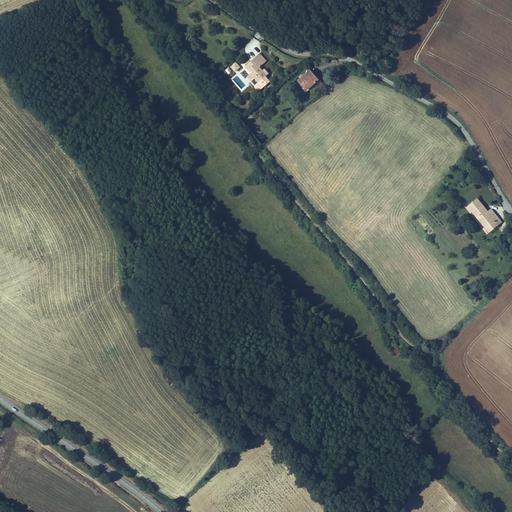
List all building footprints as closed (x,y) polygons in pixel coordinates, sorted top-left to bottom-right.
[(245,65),(248,69),(250,68),(252,71),(250,73),(254,77),(257,81),(258,81),(260,83),(262,80),(261,79),(265,75),(258,66),(265,60),(259,53),(253,58),(254,60),(252,63),(250,61),(245,65)] [(235,72),(241,67),(236,62),(230,67),(235,72)] [(314,74),(310,69),(298,80),(302,84),(307,90),(316,82),(312,76),(314,74)] [(478,214),(489,230),(499,223),(502,228),(506,225),(500,217),(495,211),(492,213),(482,200),(471,208),(477,215),(478,214)] [(499,223),(489,230),(493,235),(502,228),(499,223)] [(389,344),(399,357),(403,354),(393,341),(389,344)]
